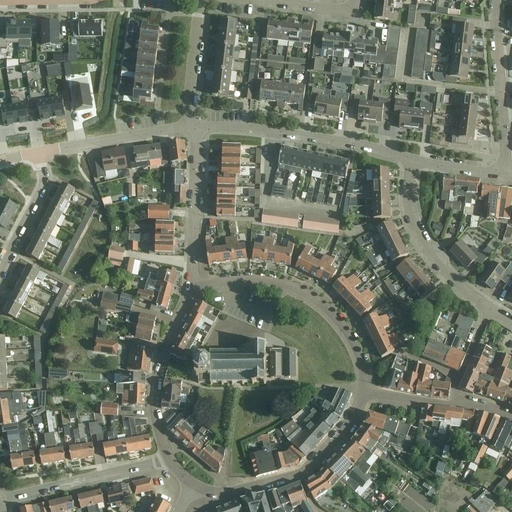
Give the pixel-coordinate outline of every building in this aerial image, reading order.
[(393,10),(394,4),(400,4),(400,0),(376,0),(375,8),(393,10)] [(438,8),(426,7),(425,23),(438,24),(438,8)] [(393,10),(375,8),(374,20),(392,22),(393,10)] [(416,12),(409,11),(407,25),(414,26),(416,12)] [(455,36),(473,38),(474,27),(466,26),(467,20),(453,18),(452,25),(456,25),(455,36)] [(287,24),(280,23),(278,41),(288,43),(291,20),(287,19),(287,24)] [(221,20),(219,33),(236,35),(236,28),(242,28),(243,23),(237,22),(221,20)] [(291,20),(288,43),(294,43),(294,48),(298,49),(299,44),(301,26),(295,25),(295,20),(291,20)] [(5,36),(0,35),(0,49),(6,49),(6,44),(18,44),(18,41),(17,41),(17,22),(10,22),(10,23),(5,23),(5,36)] [(24,22),(17,22),(17,41),(18,41),(29,41),(29,23),(24,23),(24,22)] [(79,26),(73,26),(73,38),(102,37),(102,22),(78,22),(79,26)] [(149,23),(142,22),(140,39),(158,41),(159,29),(148,27),(149,23)] [(268,26),(264,25),(262,40),(278,41),(280,23),(269,22),(268,26)] [(299,44),(298,49),(303,50),(304,45),(310,45),(313,22),(309,22),(308,26),(301,26),(299,44)] [(59,23),(42,23),(42,46),(59,46),(59,23)] [(236,35),(219,33),(218,45),(234,47),(236,35)] [(333,52),(339,53),(338,58),(343,59),(344,51),(346,35),(343,34),(342,37),(335,36),(333,52)] [(333,52),(335,36),(324,35),(323,41),(314,40),(312,55),(321,56),(321,57),(326,58),(326,57),(332,58),(333,52)] [(344,51),(350,52),(349,60),(354,60),(356,36),(346,35),(344,51)] [(364,61),(365,56),(367,40),(359,39),(360,36),(356,36),(354,60),(353,65),(363,66),(364,61)] [(455,36),(454,46),(471,48),(473,38),(455,36)] [(157,53),(158,41),(140,39),(139,51),(157,53)] [(364,61),(369,62),(369,64),(384,66),(384,65),(385,59),(385,54),(386,49),(377,48),(378,41),(367,40),(365,56),(364,61)] [(218,45),(217,58),(233,60),(233,53),(239,54),(240,48),(234,47),(218,45)] [(471,48),(454,46),(452,57),(470,59),(471,48)] [(157,53),(139,51),(137,63),(155,65),(157,53)] [(447,67),(451,67),(469,69),(470,59),(452,57),(448,56),(447,67)] [(233,60),(217,58),(215,70),(231,72),(233,60)] [(311,66),(310,73),(318,74),(319,62),(311,61),(311,66)] [(430,73),(432,62),(425,61),(424,67),(423,73),(430,73)] [(136,74),(154,77),(155,65),(137,63),(136,74)] [(60,65),(46,67),(47,73),(61,71),(60,65)] [(467,80),(469,69),(451,67),(450,73),(446,73),(445,82),(456,83),(457,79),(467,80)] [(341,77),(351,78),(352,70),(342,69),(342,75),(343,77),(341,77)] [(215,70),(214,83),(230,85),(231,72),(215,70)] [(152,88),(154,77),(136,74),(136,75),(130,74),(122,73),(121,78),(135,80),(134,86),(152,88)] [(257,82),(255,97),(260,98),(259,102),(270,103),(273,84),(257,82)] [(212,96),(214,96),(234,99),(234,93),(229,92),(230,85),(214,83),(212,96)] [(273,84),(270,103),(277,104),(276,108),(280,109),(283,86),(273,84)] [(151,101),(152,88),(134,86),(132,103),(139,104),(139,99),(151,101)] [(285,105),(292,105),(294,87),(283,86),(280,109),(284,109),(285,105)] [(243,100),(250,100),(251,101),(252,88),(248,87),(245,87),(243,100)] [(305,88),(294,87),(292,105),(298,106),(298,111),(302,111),(305,88)] [(89,88),(72,90),(76,114),(93,111),(89,88)] [(314,115),(326,117),(330,98),(331,92),(313,88),(310,102),(316,103),(314,115)] [(335,99),(330,98),(326,117),(339,119),(341,108),(346,109),(349,95),(336,93),(335,99)] [(369,124),(372,104),(365,104),(366,98),(354,96),(353,112),(358,113),(358,120),(363,121),(363,123),(369,124)] [(464,97),(462,108),(477,110),(479,99),(464,97)] [(62,98),(49,100),(53,118),(65,116),(62,98)] [(18,99),(11,100),(12,106),(15,125),(27,123),(24,104),(19,105),(18,99)] [(372,104),(369,124),(376,125),(376,123),(381,123),(382,116),(388,117),(390,101),(379,99),(378,105),(372,104)] [(49,100),(37,102),(40,120),(53,118),(49,100)] [(411,130),(413,110),(407,109),(408,102),(396,101),(394,114),(401,115),(399,128),(411,130)] [(413,110),(411,130),(423,131),(424,118),(430,119),(432,105),(420,103),(419,111),(413,110)] [(0,105),(0,114),(1,115),(3,127),(15,125),(12,106),(0,108),(0,105)] [(477,110),(462,108),(461,118),(476,120),(477,110)] [(456,128),(460,128),(475,130),(476,120),(461,118),(460,123),(456,123),(456,128)] [(475,130),(460,128),(459,133),(453,133),(451,144),(468,146),(468,140),(474,141),(475,130)] [(174,172),(179,172),(178,163),(187,162),(185,143),(178,144),(178,142),(168,143),(172,171),(174,172)] [(222,156),(241,157),(241,146),(227,146),(227,142),(223,142),(223,146),(222,156)] [(159,146),(147,148),(149,162),(162,161),(162,166),(168,165),(165,145),(159,145),(159,146)] [(291,168),(295,150),(282,147),(278,165),(286,167),(285,171),(290,172),(291,168)] [(149,167),(149,162),(147,148),(135,149),(134,149),(128,150),(131,170),(142,168),(143,170),(148,168),(149,167)] [(103,159),(95,160),(98,179),(106,178),(117,176),(116,170),(127,169),(124,149),(102,153),(103,159)] [(295,150),(291,168),(301,170),(305,152),(295,150)] [(305,152),(301,170),(312,172),(316,155),(305,152)] [(312,172),(323,174),(326,157),(316,155),(312,172)] [(218,163),(218,166),(240,167),(241,157),(222,156),(222,163),(218,163)] [(326,157),(323,174),(321,179),(326,180),(327,175),(333,177),(337,159),(326,157)] [(337,159),(333,177),(332,182),(337,183),(338,178),(346,179),(349,162),(337,159)] [(240,177),(240,167),(218,166),(218,169),(222,170),(222,176),(236,177),(240,177)] [(373,183),(389,182),(389,170),(372,171),(373,183)] [(186,188),(186,172),(182,172),(179,172),(174,172),(174,187),(176,188),(175,205),(185,206),(186,188)] [(214,183),(214,186),(236,187),(236,177),(222,176),(218,176),(218,183),(214,183)] [(444,176),(442,191),(450,192),(449,202),(445,201),(444,209),(452,211),(453,203),(454,198),(454,192),(456,178),(444,176)] [(467,179),(456,178),(454,192),(454,198),(456,199),(457,197),(465,198),(466,194),(467,179)] [(479,186),(479,180),(467,179),(466,194),(465,198),(465,205),(471,205),(472,200),(475,201),(476,195),(478,195),(479,186)] [(390,194),(389,193),(391,193),(391,188),(389,188),(389,182),(373,183),(373,184),(371,184),(371,189),(373,189),(373,190),(366,190),(366,195),(373,195),(390,194)] [(75,191),(63,185),(57,197),(69,203),(75,191)] [(236,197),(236,187),(214,186),(214,190),(218,190),(217,197),(236,197)] [(280,186),(273,186),(271,197),(277,198),(280,186)] [(502,188),(482,186),(481,199),(489,199),(488,206),(487,210),(486,218),(498,219),(499,211),(498,211),(502,188)] [(499,211),(498,219),(509,220),(510,210),(511,197),(511,189),(502,188),(498,211),(499,211)] [(148,201),(157,200),(157,190),(147,190),(148,201)] [(285,191),(284,199),(291,200),(293,192),(285,191)] [(390,194),(373,195),(373,207),(390,206),(390,194)] [(323,205),(325,197),(318,196),(316,204),(323,205)] [(51,208),(62,214),(69,203),(57,197),(51,208)] [(213,203),(213,207),(235,208),(236,197),(217,197),(217,204),(213,203)] [(16,208),(0,199),(0,226),(5,229),(16,208)] [(461,204),(453,203),(452,211),(460,212),(461,204)] [(92,215),(96,207),(91,204),(87,212),(92,215)] [(149,206),(149,209),(148,219),(169,220),(169,207),(149,206)] [(374,219),(390,219),(390,206),(373,207),(374,219)] [(235,208),(213,207),(213,210),(217,210),(217,217),(235,218),(235,208)] [(45,220),(56,226),(62,214),(51,208),(45,220)] [(90,218),(85,216),(81,224),(86,227),(90,218)] [(39,231),(50,237),(56,226),(45,220),(39,231)] [(397,234),(392,223),(392,222),(377,230),(382,241),(397,234)] [(156,233),(174,234),(174,227),(178,227),(178,224),(156,223),(156,233)] [(84,230),(79,227),(75,236),(80,238),(84,230)] [(149,231),(138,230),(137,247),(148,248),(149,231)] [(50,237),(39,231),(32,243),(44,249),(50,237)] [(174,241),(174,234),(156,233),(150,233),(149,243),(155,243),(155,244),(177,244),(178,241),(174,241)] [(397,234),(382,241),(387,252),(402,244),(397,234)] [(231,238),(234,262),(247,260),(245,245),(238,246),(236,237),(231,238)] [(222,264),(234,262),(231,238),(225,239),(226,248),(219,249),(222,264)] [(265,262),(269,239),(263,238),(262,246),(255,245),(252,260),(265,262)] [(359,238),(356,241),(360,248),(364,245),(359,238)] [(78,241),(73,239),(69,247),(74,250),(78,241)] [(269,239),(265,262),(277,264),(280,249),(273,248),(274,240),(269,239)] [(125,250),(118,249),(120,243),(112,241),(111,247),(109,259),(122,262),(125,250)] [(209,266),(222,264),(219,249),(212,250),(211,241),(205,242),(209,266)] [(280,249),(277,264),(290,266),(294,243),(288,242),(287,251),(280,249)] [(461,242),(450,252),(466,269),(476,260),(481,265),(493,253),(488,248),(481,254),(473,247),(469,251),(461,242)] [(38,261),(44,249),(32,243),(26,255),(38,261)] [(156,255),(156,254),(173,255),(173,248),(177,248),(177,244),(155,244),(155,249),(149,248),(149,255),(156,255)] [(402,244),(387,252),(392,263),(407,255),(402,244)] [(307,274),(314,260),(307,257),(311,249),(306,247),(296,268),(307,274)] [(72,253),(67,250),(63,259),(68,261),(72,253)] [(365,254),(369,261),(373,258),(369,252),(365,254)] [(314,260),(307,274),(318,279),(329,258),(324,255),(320,263),(314,260)] [(329,258),(318,279),(330,285),(337,272),(330,268),(334,261),(329,258)] [(378,265),(373,258),(369,261),(374,268),(378,265)] [(131,275),(134,261),(125,259),(122,274),(131,275)] [(403,278),(416,267),(410,259),(396,270),(403,278)] [(61,262),(57,270),(62,273),(66,264),(61,262)] [(492,263),(479,281),(493,290),(499,280),(506,285),(511,276),(511,265),(510,264),(505,272),(492,263)] [(46,276),(28,267),(22,278),(34,285),(37,278),(44,282),(46,276)] [(81,277),(93,273),(91,267),(79,271),(81,277)] [(416,267),(403,278),(409,286),(423,274),(416,267)] [(158,283),(173,287),(177,275),(175,275),(176,270),(169,268),(167,273),(159,270),(157,276),(150,274),(148,280),(158,283)] [(423,274),(409,286),(416,294),(429,282),(423,274)] [(340,296),(357,279),(353,275),(346,282),(343,278),(332,288),(340,296)] [(16,290),(28,296),(34,285),(22,278),(16,290)] [(347,303),(357,293),(354,290),(361,283),(357,279),(340,296),(347,303)] [(173,288),(173,287),(158,283),(148,280),(145,292),(151,293),(170,299),(171,294),(173,295),(175,289),(173,288)] [(384,283),(388,289),(392,287),(388,280),(384,283)] [(422,302),(436,290),(429,282),(416,294),(422,302)] [(397,294),(392,287),(388,289),(393,296),(397,294)] [(62,300),(67,291),(62,289),(57,297),(62,300)] [(10,301),(22,308),(28,296),(16,290),(10,301)] [(357,293),(347,303),(354,311),(371,294),(367,290),(360,297),(357,293)] [(151,293),(145,292),(139,291),(137,299),(152,303),(151,306),(156,307),(167,310),(170,299),(151,293)] [(115,311),(118,298),(118,295),(103,293),(98,292),(97,299),(102,300),(100,308),(115,311)] [(121,294),(119,302),(132,306),(135,298),(121,294)] [(371,294),(354,311),(361,318),(371,308),(368,305),(375,298),(371,294)] [(395,300),(400,306),(404,304),(399,297),(395,300)] [(51,309),(56,311),(61,303),(56,300),(51,309)] [(15,319),(22,308),(10,301),(4,313),(15,319)] [(212,309),(199,302),(193,312),(206,320),(213,323),(215,318),(209,315),(212,309)] [(408,310),(404,304),(400,306),(404,313),(408,310)] [(45,320),(50,323),(55,314),(50,312),(45,320)] [(128,324),(138,326),(153,330),(156,318),(130,312),(128,324)] [(213,323),(206,320),(193,312),(187,323),(201,330),(204,323),(211,327),(213,323)] [(368,331),(390,320),(394,318),(392,314),(388,316),(387,315),(378,319),(376,315),(363,321),(368,331)] [(463,317),(461,322),(472,327),(474,322),(463,317)] [(390,320),(368,331),(372,340),(385,334),(383,329),(392,325),(390,320)] [(470,332),(470,331),(472,327),(461,322),(459,327),(470,332)] [(44,334),(49,326),(44,323),(39,332),(44,334)] [(207,334),(201,330),(187,323),(182,334),(195,341),(198,335),(204,339),(207,334)] [(153,330),(138,326),(137,332),(130,331),(128,336),(151,341),(153,330)] [(459,327),(457,332),(468,337),(470,332),(459,327)] [(465,342),(466,342),(468,337),(457,332),(455,337),(456,338),(461,340),(465,342)] [(385,334),(372,340),(377,349),(399,338),(396,333),(387,338),(385,334)] [(431,362),(443,367),(443,366),(450,349),(436,343),(439,336),(432,333),(429,341),(422,359),(431,362)] [(182,334),(176,344),(189,352),(195,341),(182,334)] [(404,336),(399,338),(377,349),(381,358),(394,352),(392,348),(401,343),(401,342),(406,339),(404,336)] [(457,349),(461,340),(456,338),(452,347),(457,349)] [(482,339),(468,370),(477,375),(480,377),(484,369),(484,368),(488,359),(490,352),(493,344),(482,339)] [(118,343),(96,340),(94,352),(116,355),(118,343)] [(195,362),(191,362),(191,365),(195,365),(195,373),(192,373),(192,376),(195,376),(195,379),(198,379),(198,382),(196,382),(196,383),(197,383),(197,384),(199,384),(199,383),(208,383),(208,384),(209,384),(209,386),(211,386),(211,384),(221,384),(221,386),(223,386),(223,384),(231,384),(231,386),(233,386),(233,384),(242,384),(242,386),(244,386),(244,384),(252,384),(252,386),(254,385),(254,384),(264,384),(264,385),(265,385),(265,381),(266,381),(266,377),(268,377),(268,376),(270,376),(270,379),(295,379),(295,351),(271,351),(271,355),(270,355),(270,358),(268,358),(268,356),(266,356),(266,353),(265,353),(265,345),(267,343),(266,342),(264,344),(252,344),(251,342),(249,344),(251,346),(251,348),(249,348),(243,348),(243,350),(241,350),(241,352),(233,352),(233,350),(231,350),(231,352),(229,352),(226,352),(223,352),(223,350),(221,350),(221,352),(211,352),(212,350),(210,350),(210,352),(207,352),(207,354),(210,354),(210,358),(207,358),(207,361),(198,361),(198,358),(195,358),(195,360),(195,362)] [(189,352),(176,344),(170,355),(184,362),(187,355),(192,358),(194,354),(189,352)] [(443,366),(458,373),(465,356),(450,349),(443,366)] [(151,352),(132,350),(130,350),(129,356),(128,364),(127,371),(148,374),(151,352)] [(11,351),(6,351),(0,351),(0,364),(6,364),(6,358),(11,358),(11,351)] [(384,388),(397,392),(400,382),(402,383),(405,374),(405,371),(400,370),(401,368),(395,367),(397,364),(400,357),(397,356),(393,366),(391,371),(388,371),(384,388)] [(502,356),(493,380),(487,398),(502,404),(502,403),(507,390),(511,393),(511,392),(511,365),(509,364),(510,359),(502,356)] [(414,395),(420,366),(421,365),(416,363),(413,375),(405,374),(402,383),(400,382),(397,392),(414,395)] [(426,398),(430,398),(433,383),(427,382),(431,369),(422,367),(418,380),(416,395),(426,398)] [(473,394),(487,398),(493,380),(485,377),(488,370),(484,368),(484,369),(480,377),(473,394)] [(473,396),(473,394),(480,377),(477,375),(468,370),(458,391),(473,396)] [(120,385),(145,386),(145,376),(120,375),(120,385)] [(165,381),(164,390),(165,390),(165,393),(181,394),(181,396),(189,397),(190,391),(181,390),(182,383),(165,381)] [(433,383),(430,398),(448,401),(450,386),(433,383)] [(144,407),(145,386),(120,385),(117,385),(117,395),(124,395),(124,406),(130,406),(130,407),(144,407)] [(352,396),(351,395),(339,389),(333,389),(326,403),(325,403),(321,410),(340,419),(352,396)] [(502,403),(511,408),(511,406),(511,392),(511,393),(507,390),(502,403)] [(162,410),(179,411),(180,411),(185,411),(185,405),(180,404),(181,396),(181,394),(165,393),(164,401),(163,401),(162,410)] [(0,394),(0,414),(9,413),(20,411),(23,411),(23,406),(19,406),(8,408),(7,402),(7,401),(13,400),(12,394),(7,394),(0,394)] [(102,405),(101,415),(117,416),(118,406),(102,405)] [(422,406),(421,409),(419,422),(432,424),(432,428),(436,428),(436,430),(435,430),(432,437),(437,439),(438,434),(442,423),(435,422),(435,419),(433,419),(435,408),(422,406)] [(445,435),(447,426),(447,423),(446,421),(445,421),(447,410),(447,409),(435,408),(433,419),(435,419),(435,422),(442,423),(438,434),(445,435)] [(324,423),(332,429),(340,419),(321,410),(321,409),(316,415),(322,421),(324,423)] [(447,426),(460,428),(463,411),(447,409),(447,410),(445,421),(446,421),(447,423),(447,426)] [(9,413),(0,414),(0,426),(1,426),(3,433),(7,433),(19,431),(18,424),(17,417),(21,416),(20,411),(9,413)] [(463,411),(460,428),(465,429),(463,433),(473,436),(473,435),(478,414),(463,411)] [(169,426),(170,427),(178,418),(173,413),(165,422),(169,426)] [(410,426),(370,413),(364,425),(376,429),(395,436),(397,437),(399,435),(406,438),(410,427),(410,426)] [(308,429),(305,431),(309,434),(310,433),(320,443),(332,429),(324,423),(322,421),(316,415),(315,414),(313,416),(312,415),(303,424),(308,429)] [(482,439),(490,417),(478,414),(473,435),(482,439)] [(178,418),(170,427),(167,430),(187,449),(196,439),(194,437),(196,435),(197,435),(184,423),(186,421),(180,416),(178,418)] [(488,447),(500,421),(490,417),(482,439),(478,446),(479,446),(471,463),(478,466),(488,447)] [(126,441),(128,453),(140,451),(137,439),(136,433),(134,420),(129,419),(132,440),(126,441)] [(296,448),(307,457),(312,451),(320,443),(310,433),(309,434),(305,431),(303,433),(292,419),(280,427),(287,440),(290,443),(292,444),(296,448)] [(146,421),(134,420),(136,433),(137,439),(140,451),(151,449),(149,437),(142,438),(140,427),(147,426),(146,421)] [(511,441),(511,425),(501,420),(500,421),(488,447),(501,453),(504,447),(510,450),(511,449),(511,446),(511,443),(511,441),(511,442),(511,441)] [(101,422),(95,423),(96,435),(98,444),(104,443),(101,422)] [(78,430),(83,459),(94,457),(94,458),(93,452),(94,452),(94,450),(93,450),(92,445),(86,446),(83,425),(78,425),(78,430)] [(376,429),(364,425),(358,433),(376,444),(383,448),(388,440),(380,436),(381,434),(375,430),(376,429)] [(203,428),(199,433),(199,432),(197,435),(196,435),(194,437),(196,439),(187,449),(199,458),(208,447),(212,443),(203,436),(207,431),(203,428)] [(72,461),(83,459),(78,430),(73,431),(75,441),(76,447),(70,448),(69,448),(70,454),(69,454),(70,455),(71,461),(72,461)] [(19,437),(19,431),(7,433),(8,442),(9,442),(11,457),(10,457),(11,462),(11,464),(12,470),(13,469),(24,468),(21,444),(19,437)] [(117,456),(115,443),(114,437),(113,432),(108,433),(110,444),(103,445),(105,458),(117,456)] [(51,451),(53,463),(64,462),(65,462),(64,456),(65,456),(65,454),(64,455),(63,449),(57,450),(54,433),(49,434),(51,451)] [(376,444),(358,433),(351,442),(363,449),(370,453),(374,448),(384,455),(387,451),(383,448),(376,444)] [(42,465),(53,463),(51,451),(49,434),(44,435),(46,452),(40,452),(41,458),(40,458),(40,460),(41,460),(42,465)] [(21,444),(24,468),(35,466),(36,466),(35,460),(36,460),(35,459),(34,453),(33,453),(33,454),(27,454),(25,436),(19,437),(21,444)] [(253,454),(250,455),(256,478),(277,473),(271,452),(272,451),(270,442),(268,436),(262,437),(257,439),(258,443),(263,442),(263,443),(265,453),(254,456),(253,454)] [(128,453),(126,441),(115,443),(117,456),(128,453)] [(363,449),(351,442),(339,454),(353,466),(353,467),(354,468),(364,477),(370,468),(366,464),(373,455),(370,453),(363,449)] [(299,464),(307,457),(296,448),(292,444),(290,443),(287,446),(290,451),(287,454),(291,469),(296,467),(299,464)] [(223,460),(225,451),(220,448),(216,454),(208,447),(199,458),(219,474),(223,460)] [(271,452),(277,473),(288,470),(284,455),(278,456),(276,450),(272,451),(271,452)] [(353,466),(339,454),(325,468),(339,481),(340,480),(354,492),(359,487),(362,489),(369,481),(364,477),(354,468),(353,467),(353,466)] [(458,469),(461,463),(454,460),(452,467),(458,469)] [(325,468),(323,470),(318,476),(332,488),(333,489),(336,484),(343,490),(343,489),(351,496),(354,492),(354,493),(354,492),(340,480),(339,481),(325,468)] [(332,488),(318,476),(305,483),(315,500),(332,489),(333,489),(332,488)] [(151,479),(145,481),(148,493),(154,491),(151,479)] [(500,492),(508,483),(504,479),(496,488),(500,492)] [(145,481),(139,482),(141,494),(148,493),(145,481)] [(139,482),(133,484),(135,495),(141,494),(139,482)] [(422,487),(432,494),(429,498),(433,500),(439,491),(425,482),(422,487)] [(109,500),(106,501),(108,506),(111,506),(111,507),(114,509),(119,508),(120,510),(118,511),(125,511),(126,510),(123,498),(135,495),(133,484),(107,490),(109,500)] [(312,511),(308,504),(300,484),(278,493),(277,493),(283,511),(292,511),(294,510),(293,509),(296,508),(297,511),(299,511),(304,510),(304,511),(312,511)] [(488,511),(498,502),(486,491),(482,487),(480,490),(469,502),(479,511),(488,511)] [(90,494),(94,511),(99,511),(98,506),(104,504),(101,492),(90,494)] [(278,492),(274,493),(268,494),(272,511),(283,511),(277,493),(278,493),(278,492)] [(94,511),(90,494),(78,497),(81,510),(88,508),(88,511),(94,511)] [(269,511),(265,495),(251,498),(242,501),(245,511),(269,511)] [(61,501),(63,511),(69,511),(75,511),(74,505),(74,503),(73,504),(72,498),(61,501)] [(156,499),(149,511),(168,511),(171,507),(156,499)] [(63,511),(61,501),(49,503),(50,509),(50,511),(51,511),(50,511),(63,511)] [(243,511),(239,501),(224,507),(217,510),(217,511),(243,511)] [(384,507),(389,511),(393,508),(388,503),(387,504),(384,507)]
